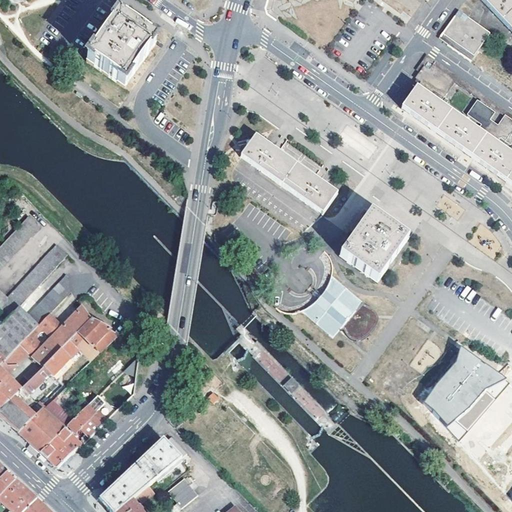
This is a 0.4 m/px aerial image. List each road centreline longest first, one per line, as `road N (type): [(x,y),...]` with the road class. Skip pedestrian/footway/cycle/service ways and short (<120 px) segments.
road 1 (tertiary): [(230,34),(176,333)]
road 2 (tertiary): [(63,500),(157,407),(176,333)]
road 3 (residential): [(364,111),(511,221)]
road 4 (residential): [(230,34),(263,39),(364,111)]
road 5 (unknown): [(146,420),(211,477),(209,511)]
